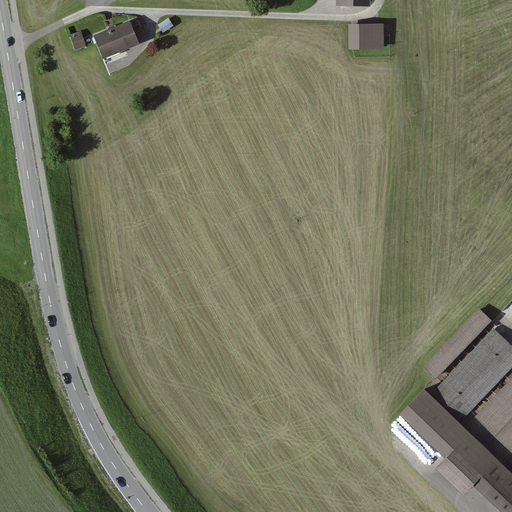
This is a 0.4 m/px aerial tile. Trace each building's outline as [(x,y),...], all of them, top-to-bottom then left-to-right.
[(174,24),(168,17),(159,23),(164,31),(174,24)] [(130,19),(94,34),(103,56),(139,41),(130,19)] [(385,23),(350,24),(351,47),(385,47),(385,23)] [(82,30),(70,34),(75,49),(87,45),(82,30)] [(479,306),(423,365),(436,377),(491,318),(479,306)] [(432,393),(425,386),(400,411),(445,455),(473,481),(505,511),(511,511),(511,465),(510,467),(462,420),(511,368),(511,343),(495,327),(432,393)] [(511,376),(475,415),(511,450),(511,376)] [(473,481),(445,455),(436,466),(463,492),(473,481)]
